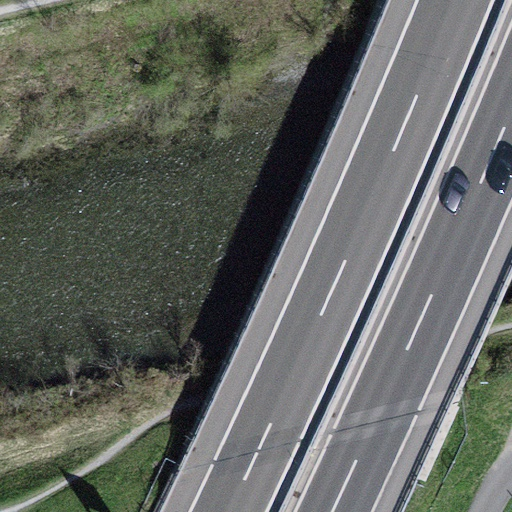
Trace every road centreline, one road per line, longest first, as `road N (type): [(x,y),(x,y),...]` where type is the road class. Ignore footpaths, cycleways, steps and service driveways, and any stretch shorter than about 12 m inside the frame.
road 1 (motorway): [(457,0),(228,511)]
road 2 (motorway): [(331,511),(511,109)]
